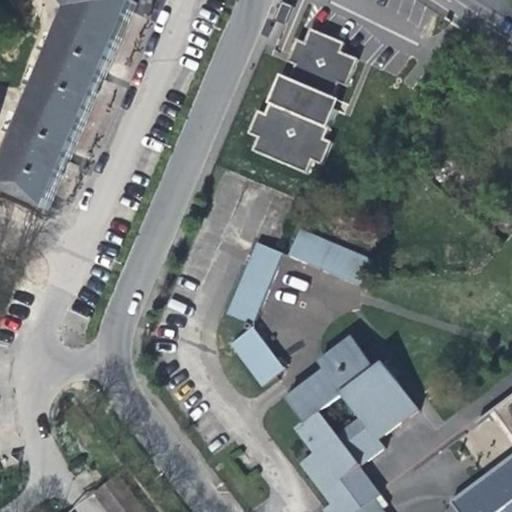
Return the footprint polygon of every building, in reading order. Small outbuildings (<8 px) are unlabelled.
[(69,0),(78,11),(2,190),(49,209),(81,136),(118,50),(139,3),(136,0),(69,0)] [(291,11),(280,7),(275,23),(284,27),(291,11)] [(344,46),(311,33),(305,46),(296,43),(288,65),(295,67),(293,73),(289,83),(281,79),(264,117),(257,114),(248,137),(257,142),(252,153),(306,177),(312,165),(322,169),(330,146),(323,143),(339,105),(331,101),(338,87),(345,90),(358,59),(341,53),(344,46)] [(367,290),(380,264),(308,231),(297,257),(367,290)] [(232,315),(261,329),(293,256),(265,243),(232,315)] [(290,370),(261,329),(235,346),(267,388),(290,370)] [(306,469),(335,509),(330,511),(388,511),(394,508),(365,469),(390,452),(383,443),(423,414),(391,367),(382,374),(358,341),(323,365),(329,375),(292,401),(310,426),(302,432),(320,459),(306,469)] [(511,435),(511,461),(453,505),(458,511),(511,511),(511,402),(496,414),(511,435)] [(511,435),(496,414),(492,417),(511,443),(511,435)] [(146,511),(122,478),(99,496),(110,511),(146,511)]
